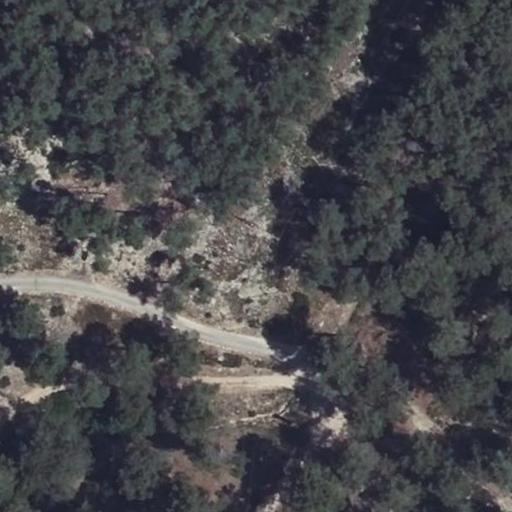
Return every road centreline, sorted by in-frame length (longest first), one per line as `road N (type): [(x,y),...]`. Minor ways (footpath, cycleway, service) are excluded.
road 1 (track): [(304,361),(199,379),(80,377),(0,422)]
road 2 (track): [(0,292),(111,297),(304,361)]
road 3 (track): [(304,361),(317,415),(260,511)]
